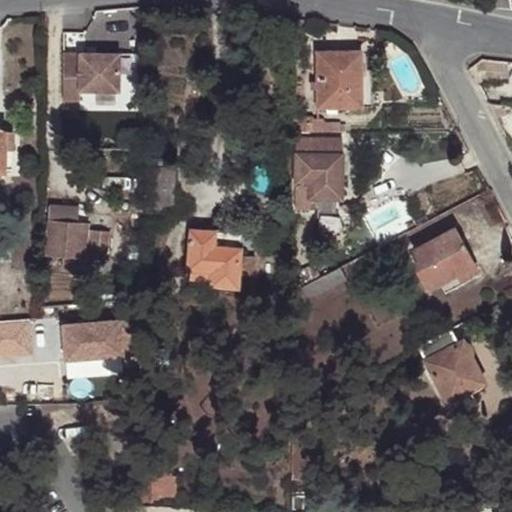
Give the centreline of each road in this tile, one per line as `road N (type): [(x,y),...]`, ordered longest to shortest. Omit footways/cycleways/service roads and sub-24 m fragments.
road 1 (unclassified): [(511,187),(421,14)]
road 2 (residential): [(0,419),(21,419),(78,511)]
